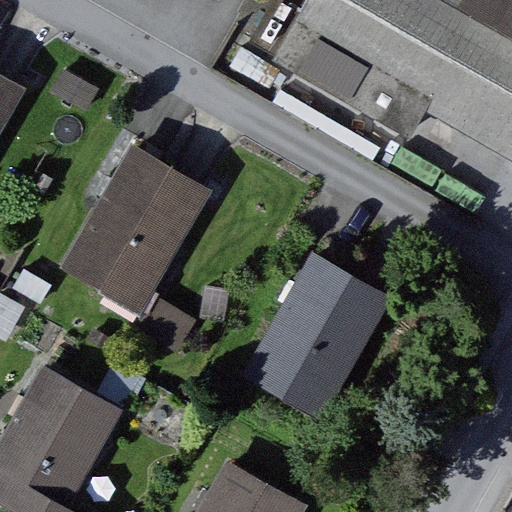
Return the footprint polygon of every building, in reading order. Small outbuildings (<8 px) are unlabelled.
[(511,164),(511,43),(464,16),(435,0),(273,0),(261,23),(511,164)] [(435,0),(464,16),(473,0),(435,0)] [(511,0),(473,0),(464,16),(511,43),(511,0)] [(0,137),(27,93),(0,76),(0,137)] [(211,193),(131,146),(57,272),(137,318),(211,193)] [(391,300),(309,256),(241,378),(323,423),(391,300)] [(0,499),(23,511),(59,511),(116,409),(40,367),(0,440),(0,499)] [(303,511),(307,507),(221,461),(193,511),(303,511)]
